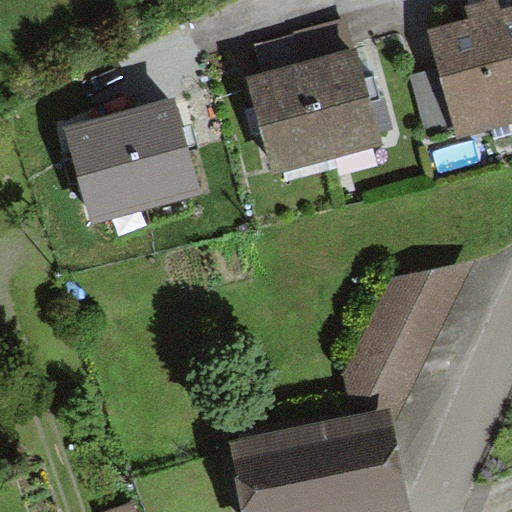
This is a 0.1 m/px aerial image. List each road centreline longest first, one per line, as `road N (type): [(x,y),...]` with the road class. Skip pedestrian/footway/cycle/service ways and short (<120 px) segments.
road 1 (track): [(71,511),(0,326)]
road 2 (residential): [(426,511),(511,333)]
road 3 (residential): [(138,58),(273,0)]
